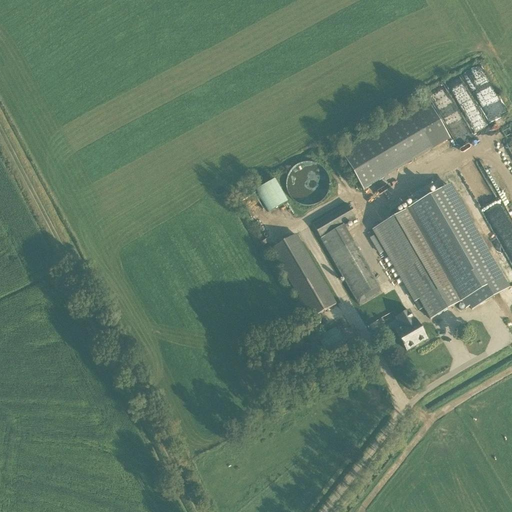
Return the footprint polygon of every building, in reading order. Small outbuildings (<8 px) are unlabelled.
[(411,114),(342,155),(363,191),(433,150),(432,149),(449,139),(429,104),(411,114)] [(511,160),(503,147),(479,163),(494,187),(511,175),(511,160)] [(325,179),(326,179),(325,175),(324,171),(322,167),(319,164),(316,162),(312,159),(307,158),(303,158),(300,158),(295,160),(291,162),(288,165),(286,168),(284,171),(283,175),(283,179),(283,184),(285,187),(287,191),(289,194),(292,197),(296,199),(301,200),(304,200),(308,200),(313,199),(316,197),(319,194),(322,191),(324,187),(325,184),(325,179)] [(255,190),(267,213),(286,202),(274,180),(255,190)] [(412,207),(373,229),(415,302),(414,302),(419,311),(423,308),(430,320),(461,302),(466,309),(469,306),(471,310),(483,303),(508,289),(448,186),(417,204),(415,199),(410,201),(413,206),(412,207)] [(356,301),(358,304),(359,304),(360,306),(383,293),(344,226),(355,220),(346,205),(312,224),(356,301)] [(270,249),(310,318),(335,304),(295,235),(270,249)] [(401,327),(395,331),(403,345),(402,345),(403,347),(404,347),(406,351),(426,340),(415,320),(414,320),(408,311),(396,318),(401,327)] [(328,359),(346,349),(335,328),(317,339),(328,359)]
